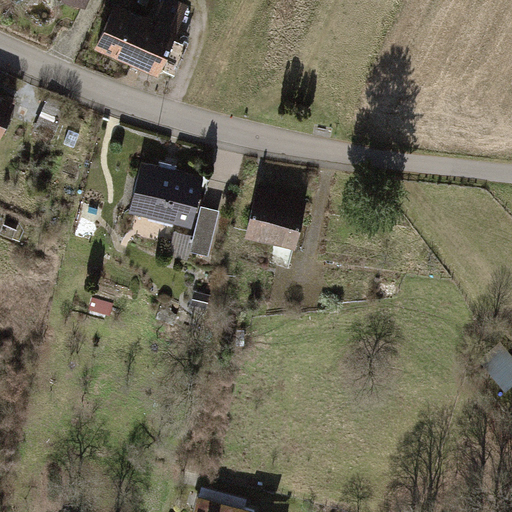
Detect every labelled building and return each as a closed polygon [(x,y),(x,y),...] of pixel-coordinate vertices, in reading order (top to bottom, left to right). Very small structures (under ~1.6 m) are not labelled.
[(58,0),(86,11),(89,0),(58,0)] [(160,0),(152,20),(115,5),(96,51),(160,78),(190,7),(174,0),(160,0)] [(0,136),(14,103),(0,96),(0,136)] [(203,179),(142,164),(131,209),(192,224),(203,179)] [(307,198),(256,186),(245,234),(296,246),(307,198)] [(221,211),(202,207),(191,253),(210,257),(221,211)] [(511,355),(502,343),(481,359),(508,394),(511,391),(511,355)] [(270,511),(271,511),(197,492),(191,511),(270,511)]
